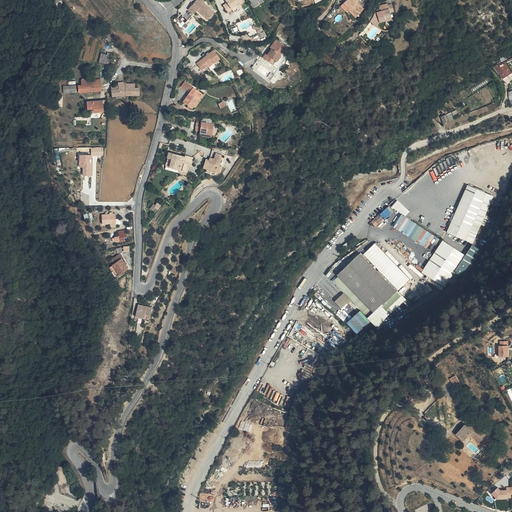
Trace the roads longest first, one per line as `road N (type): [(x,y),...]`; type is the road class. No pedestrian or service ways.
road 1 (residential): [(159,13),(177,53),(140,193),(136,283),(151,284),(168,238),(204,195),(218,204),(194,241),(160,351),(116,440),(113,490),(106,491),(83,448),(71,448),(94,511)]
road 2 (unclassified): [(189,511),(205,460),(297,298),(395,186)]
road 3 (track): [(511,308),(432,358),(422,378),(429,402),(420,410)]
road 4 (track): [(395,186),(415,145),(511,106)]
